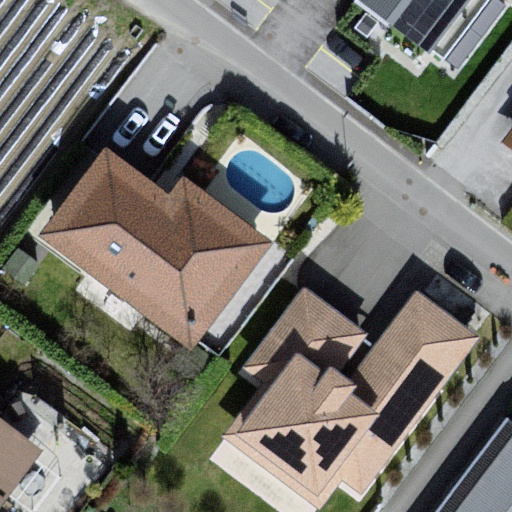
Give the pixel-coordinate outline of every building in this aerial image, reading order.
[(367,0),(437,50),(472,0),(367,0)] [(102,157),(37,245),(187,364),(266,254),(180,189),(167,209),(102,157)] [(371,355),(301,297),(242,377),(265,395),(222,444),(311,511),(327,511),(343,493),(363,508),(479,351),(415,296),(371,355)] [(0,427),(0,501),(37,455),(0,427)] [(511,511),(511,433),(509,432),(444,511),(511,511)]
